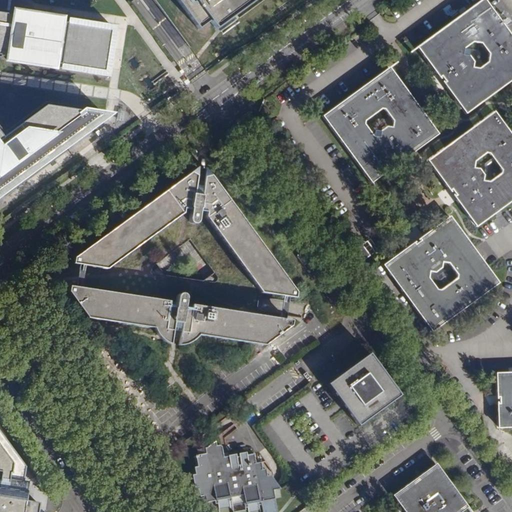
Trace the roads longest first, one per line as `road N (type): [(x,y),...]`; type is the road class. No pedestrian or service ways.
road 1 (unclassified): [(318,253),(356,223),(356,211),(291,129),(290,100),(430,0)]
road 2 (unclassified): [(0,256),(208,106)]
road 3 (unclassified): [(208,106),(318,253)]
road 4 (unclassified): [(208,106),(351,0)]
road 5 (unclassified): [(445,424),(324,511)]
road 6 (unclassified): [(0,390),(82,510)]
road 7 (unclassified): [(318,253),(393,354)]
